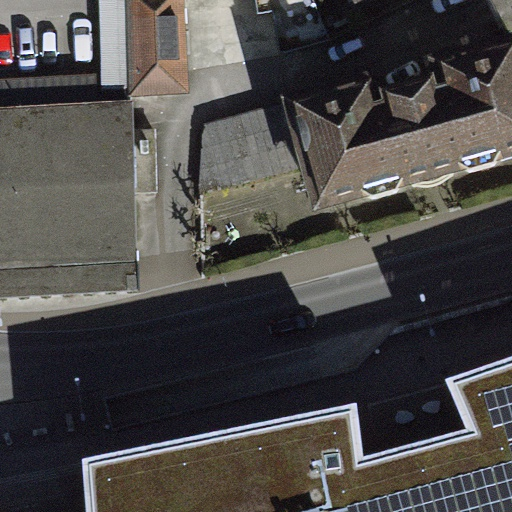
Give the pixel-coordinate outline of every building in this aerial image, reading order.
[(115,85),(115,0),(81,0),(82,86),(115,85)] [(179,0),(115,0),(115,85),(178,86),(179,0)] [(262,0),(263,61),(320,60),(298,0),(262,0)] [(367,0),(344,0),(349,9),(367,0)] [(511,150),(511,46),(432,67),(435,81),(376,96),(372,82),(288,103),(202,125),(201,192),(309,166),(318,204),(511,150)] [(126,113),(0,114),(0,273),(129,271),(126,113)] [(511,511),(511,346),(80,461),(93,511),(511,511)]
